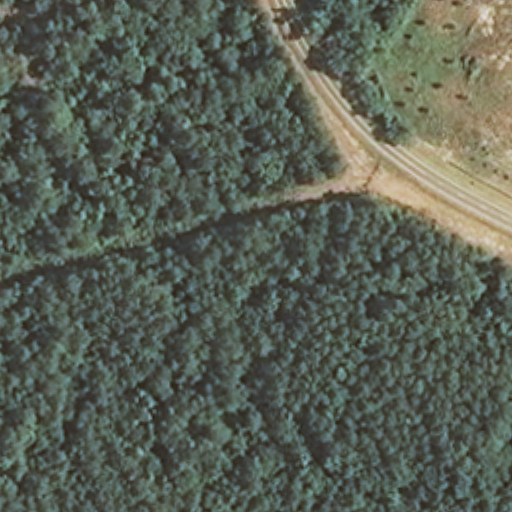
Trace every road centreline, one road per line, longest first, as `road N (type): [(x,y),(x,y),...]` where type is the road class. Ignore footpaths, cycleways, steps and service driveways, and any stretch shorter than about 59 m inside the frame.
road 1 (secondary): [(511,221),(426,174),(363,125),(332,90),(282,0)]
road 2 (residential): [(0,90),(153,21),(252,0)]
